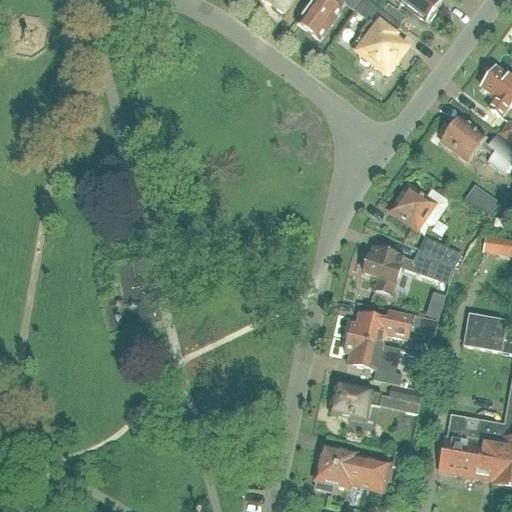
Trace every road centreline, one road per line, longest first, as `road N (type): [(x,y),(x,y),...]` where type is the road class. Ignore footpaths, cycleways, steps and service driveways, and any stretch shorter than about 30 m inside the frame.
road 1 (residential): [(272,503),(327,250),(346,200),(383,149)]
road 2 (residential): [(172,0),(232,29),(383,149)]
road 3 (residential): [(383,149),(496,0)]
